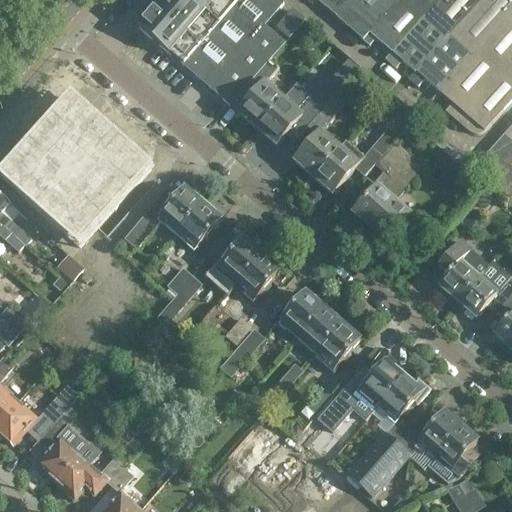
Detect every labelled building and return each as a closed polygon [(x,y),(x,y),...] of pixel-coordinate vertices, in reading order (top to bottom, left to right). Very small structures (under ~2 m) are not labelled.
[(206,15),(189,0),(166,0),(158,10),(188,36),(206,15)] [(219,0),(206,15),(188,36),(169,58),(229,109),(251,84),(270,62),(289,41),(278,31),(269,24),(284,7),(276,0),(219,0)] [(219,0),(189,0),(206,15),(219,0)] [(322,0),(319,5),(341,24),(362,0),(322,0)] [(362,0),(341,24),(364,44),(403,0),(362,0)] [(403,0),(364,44),(386,63),(443,0),(403,0)] [(443,0),(386,63),(409,83),(483,0),(443,0)] [(511,0),(483,0),(409,83),(432,103),(511,13),(511,0)] [(188,36),(158,10),(139,31),(169,58),(188,36)] [(511,13),(432,103),(456,123),(511,59),(511,13)] [(292,14),(278,31),(289,41),(304,24),(292,14)] [(511,59),(456,123),(471,137),(475,138),(479,138),(483,137),(486,135),(500,119),(511,105),(511,59)] [(238,116),(257,133),(285,102),(274,93),(277,90),(269,83),(280,71),(270,62),(251,84),(260,91),(238,116)] [(285,102),(257,133),(277,150),(299,125),(308,133),(338,98),(326,111),(316,102),(306,114),(298,107),(295,111),(285,102)] [(338,98),(308,133),(317,141),(295,165),(314,182),(347,145),(346,145),(341,150),(331,142),(334,139),(326,132),(348,107),(338,98)] [(51,126),(37,141),(24,130),(9,147),(21,158),(1,180),(79,251),(151,172),(73,102),(51,126)] [(511,129),(503,138),(511,146),(511,129)] [(347,145),(314,182),(333,198),(355,173),(364,181),(375,168),(395,146),(385,138),(365,161),(347,145)] [(511,166),(511,146),(503,138),(484,160),(494,169),(511,168),(511,166)] [(387,244),(396,234),(404,240),(409,234),(401,228),(410,218),(396,205),(425,172),(395,146),(375,168),(391,182),(381,193),(378,190),(355,216),(387,244)] [(511,168),(494,169),(484,160),(474,171),(511,204),(511,168)] [(168,229),(178,238),(204,208),(186,193),(159,224),(166,230),(168,229)] [(11,210),(0,200),(0,228),(24,250),(25,249),(22,246),(27,240),(3,219),(11,210)] [(204,208),(178,238),(189,247),(188,249),(195,255),(222,224),(204,208)] [(145,220),(124,243),(135,253),(156,229),(145,220)] [(24,250),(0,228),(0,240),(5,245),(19,256),(24,250)] [(237,289),(263,259),(245,244),(233,257),(230,253),(207,279),(229,298),(237,289)] [(481,279),(489,269),(471,253),(472,252),(463,244),(441,269),(450,277),(439,289),(458,306),(481,279)] [(263,259),(237,289),(247,298),(247,299),(254,306),(281,275),(263,259)] [(68,260),(61,268),(75,281),(83,273),(68,260)] [(178,298),(193,281),(183,272),(168,289),(178,298)] [(499,295),(481,279),(458,306),(477,322),(487,309),(497,317),(511,299),(511,281),(499,295)] [(193,281),(178,298),(173,303),(157,321),(166,329),(202,289),(193,281)] [(288,334),(298,343),(319,318),(325,312),(306,296),(279,328),(287,335),(288,334)] [(511,299),(497,317),(506,325),(495,337),(511,351),(511,299)] [(325,312),(319,318),(298,343),(316,358),(319,354),(342,328),(325,312)] [(237,350),(252,331),(241,322),(226,340),(237,350)] [(0,340),(4,343),(12,334),(0,323),(0,340)] [(342,328),(319,354),(316,358),(327,367),(326,368),(334,375),(361,344),(342,328)] [(232,382),(265,342),(254,333),(238,351),(220,372),(232,382)] [(0,364),(0,426),(18,407),(0,390),(0,389),(16,372),(4,361),(0,364)] [(368,403),(378,411),(404,381),(387,366),(360,397),(367,404),(368,403)] [(294,386),(303,375),(294,368),(285,378),(286,379),(281,386),(287,391),(293,385),(294,386)] [(404,381),(378,411),(389,420),(388,422),(395,428),(422,397),(404,381)] [(359,397),(346,386),(336,398),(333,401),(316,419),(309,428),(319,436),(340,413),(347,412),(359,397)] [(324,392),(308,411),(316,419),(333,401),(324,392)] [(18,407),(0,426),(0,436),(14,449),(26,435),(38,445),(70,410),(69,410),(68,410),(64,406),(60,410),(53,404),(36,423),(18,407)] [(70,410),(38,445),(50,456),(38,470),(56,486),(79,460),(72,454),(80,445),(67,433),(73,426),(72,426),(76,421),(77,416),(70,410)] [(428,455),(435,461),(462,431),(445,417),(415,452),(423,459),(428,455)] [(255,470),(284,436),(269,423),(240,458),(255,470)] [(462,431),(435,461),(428,470),(448,488),(460,482),(473,468),(479,462),(470,454),(478,445),(462,431)] [(384,437),(347,480),(360,491),(397,449),(384,437)] [(397,449),(360,491),(373,503),(410,460),(397,449)] [(491,454),(479,468),(488,476),(500,461),(491,454)] [(79,460),(56,486),(75,503),(98,477),(79,460)] [(100,480),(110,488),(124,472),(114,464),(100,480)] [(124,472),(110,488),(119,497),(133,480),(132,479),(137,474),(130,468),(125,473),(124,472)] [(457,511),(482,511),(486,510),(475,492),(474,492),(468,484),(446,493),(457,511)] [(109,511),(137,511),(122,498),(109,511)]
